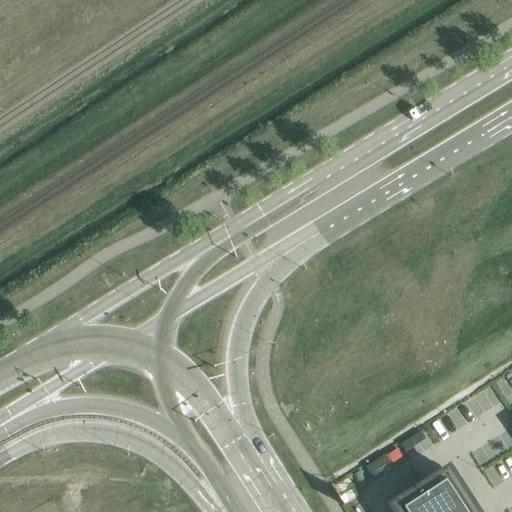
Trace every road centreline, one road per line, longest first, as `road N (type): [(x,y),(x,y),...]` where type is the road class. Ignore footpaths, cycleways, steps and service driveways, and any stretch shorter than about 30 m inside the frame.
road 1 (tertiary): [(315,178),(35,353)]
road 2 (tertiary): [(256,468),(240,421),(238,342),(256,294),(319,228)]
road 3 (tertiary): [(0,460),(36,439),(97,432),(140,444),(225,511)]
road 4 (tertiary): [(511,62),(315,178)]
road 5 (tertiary): [(319,228),(511,114)]
road 6 (tertiary): [(0,430),(44,411),(87,405),(154,421),(196,453)]
road 7 (tertiary): [(315,178),(199,266),(167,316)]
road 8 (tertiary): [(167,316),(319,228)]
road 9 (tertiary): [(256,468),(199,392),(161,358)]
road 10 (tertiary): [(0,421),(120,344)]
